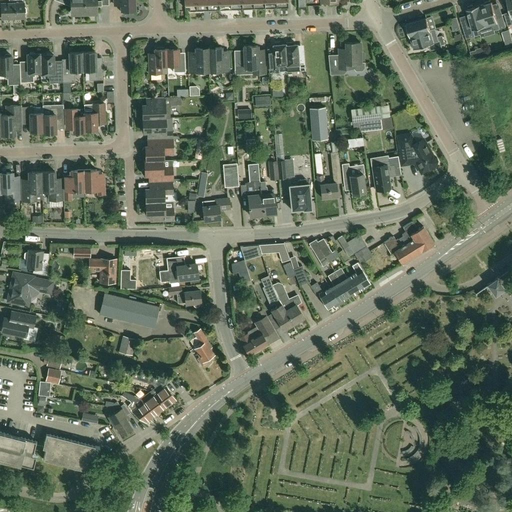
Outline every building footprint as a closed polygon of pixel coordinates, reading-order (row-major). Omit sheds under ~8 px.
[(0,0),(0,8),(1,8),(1,18),(24,18),(24,14),(26,12),(26,7),(24,5),(23,2),(7,2),(6,0),(0,0)] [(84,14),(83,0),(61,0),(61,2),(70,6),(71,14),(84,14)] [(101,5),(101,0),(83,0),(84,14),(97,13),(96,5),(101,5)] [(134,0),(120,0),(121,12),(127,12),(128,10),(135,10),(134,0)] [(196,10),(195,0),(176,0),(176,1),(184,1),(184,8),(189,8),(189,10),(189,12),(195,12),(195,10),(196,10)] [(207,9),(206,0),(195,0),(196,10),(196,12),(203,12),(203,9),(207,9)] [(219,9),(218,0),(206,0),(207,9),(219,9)] [(230,8),(229,0),(218,0),(219,9),(230,8)] [(241,8),(241,0),(229,0),(230,8),(241,8)] [(253,8),(252,0),(241,0),(241,8),(253,8)] [(494,31),(506,27),(502,14),(496,16),(492,2),(490,3),(490,1),(485,2),(485,4),(480,6),(479,6),(486,28),(493,26),(494,31)] [(479,30),(486,28),(479,6),(480,6),(480,5),(473,7),(472,5),(467,7),(468,9),(466,9),(471,24),(465,25),(469,38),(480,35),(479,30)] [(460,29),(456,17),(450,19),(453,31),(460,29)] [(406,24),(410,37),(430,30),(427,18),(406,24)] [(440,40),(439,41),(435,29),(430,30),(410,37),(411,37),(411,38),(412,43),(413,42),(415,49),(428,45),(430,51),(442,47),(440,40)] [(287,70),(285,45),(285,44),(280,44),(280,41),(274,42),(274,44),(273,45),(274,56),(267,56),(269,72),(286,70),(287,70)] [(305,70),(304,55),(298,56),(297,44),(292,44),(292,42),(286,42),(286,45),(285,45),(287,70),(286,70),(287,72),(305,70)] [(360,42),(345,42),(345,50),(338,51),(339,69),(353,68),(355,66),(355,63),(360,63),(360,60),(362,60),(363,59),(363,54),(362,53),(360,53),(360,42)] [(258,59),(257,45),(243,46),(243,50),(234,50),(235,65),(244,65),(244,68),(252,68),(252,74),(265,73),(264,59),(258,59)] [(167,66),(166,49),(164,49),(163,47),(157,47),(156,49),(154,49),(154,53),(148,53),(149,74),(161,73),(161,66),(167,66)] [(179,61),(178,48),(177,48),(176,47),(169,47),(168,49),(166,49),(167,66),(173,65),(173,72),(185,72),(185,61),(179,61)] [(209,71),(208,47),(195,48),(195,52),(188,52),(189,72),(196,71),(196,72),(209,71)] [(221,51),(221,47),(208,47),(209,71),(222,71),(229,70),(228,51),(221,51)] [(96,66),(95,51),(82,52),(83,71),(89,70),(89,80),(103,80),(103,66),(96,66)] [(41,72),(40,55),(40,53),(35,53),(34,52),(30,52),(29,54),(27,54),(28,70),(20,70),(20,74),(20,82),(33,82),(33,76),(35,76),(35,72),(40,72),(41,72)] [(83,71),(82,52),(69,52),(70,67),(62,67),(62,70),(62,82),(74,82),(74,75),(77,75),(77,71),(83,71)] [(54,71),(53,54),(52,55),(50,53),(46,53),(45,55),(40,55),(41,72),(40,72),(40,74),(47,73),(47,77),(49,77),(49,83),(62,82),(62,70),(54,71)] [(12,74),(11,56),(10,56),(8,54),(5,54),(3,56),(0,55),(0,73),(5,74),(5,79),(7,79),(7,85),(20,84),(20,82),(20,74),(12,74)] [(313,98),(323,97),(323,81),(313,82),(313,98)] [(170,118),(169,97),(146,98),(146,105),(142,105),(143,119),(165,118),(170,118)] [(93,104),(84,104),(84,109),(84,112),(84,115),(85,130),(97,130),(97,123),(105,123),(104,113),(104,103),(93,103),(93,104)] [(22,129),(21,120),(21,107),(21,105),(10,105),(10,111),(6,115),(1,115),(0,115),(1,133),(1,135),(8,135),(8,136),(9,137),(10,137),(12,137),(13,137),(14,136),(15,135),(15,134),(15,129),(22,129)] [(359,121),(382,118),(391,117),(389,105),(351,110),(354,132),(361,131),(359,121)] [(42,115),(43,115),(43,113),(34,113),(34,107),(21,107),(21,120),(29,120),(30,134),(37,134),(39,131),(43,131),(42,115)] [(64,129),(63,107),(50,108),(51,114),(43,115),(42,115),(43,131),(43,133),(47,133),(49,135),(56,135),(56,129),(64,129)] [(328,138),(326,107),(310,108),(312,140),(328,138)] [(78,108),(65,109),(66,119),(72,119),(73,132),(85,132),(85,130),(84,115),(84,112),(84,109),(78,109),(78,108)] [(165,118),(143,119),(143,132),(147,132),(147,140),(172,139),(172,138),(172,131),(166,131),(165,118)] [(361,131),(384,128),(382,118),(359,121),(361,131)] [(410,141),(406,133),(397,135),(401,163),(403,163),(403,162),(409,161),(409,162),(411,162),(410,159),(414,157),(417,163),(416,163),(422,172),(429,168),(430,169),(431,168),(432,168),(433,168),(434,168),(435,167),(436,166),(436,165),(437,164),(437,163),(437,162),(437,161),(437,160),(437,159),(436,158),(436,157),(435,156),(433,155),(432,155),(424,141),(423,140),(422,140),(415,144),(413,139),(410,141)] [(269,148),(274,149),(274,158),(277,158),(279,135),(270,135),(269,148)] [(173,153),(172,138),(172,139),(147,140),(148,146),(145,147),(144,147),(143,148),(142,149),(142,150),(142,151),(142,152),(143,153),(144,153),(145,154),(145,160),(145,161),(162,160),(163,160),(163,154),(173,153)] [(203,149),(205,140),(197,139),(196,148),(203,149)] [(255,140),(246,140),(247,154),(256,153),(255,140)] [(340,173),(336,141),(331,142),(332,152),(330,152),(332,174),(340,173)] [(324,184),(323,175),(321,153),(314,154),(318,187),(321,187),(322,198),(338,196),(336,182),(324,184)] [(394,163),(389,163),(388,161),(380,163),(379,157),(371,158),(374,177),(376,190),(390,188),(388,176),(396,174),(394,163)] [(172,168),(170,166),(170,160),(163,160),(162,160),(145,161),(145,160),(144,160),(144,168),(143,168),(142,169),(142,170),(141,171),(141,172),(142,173),(143,174),(144,174),(145,175),(149,175),(149,182),(172,181),(173,181),(172,168)] [(269,180),(279,179),(277,161),(268,162),(269,180)] [(284,161),(277,161),(279,179),(286,179),(284,161)] [(349,162),(342,163),(344,180),(351,180),(353,194),(354,194),(355,195),(360,194),(361,193),(366,192),(364,179),(365,177),(363,175),(363,173),(357,174),(356,168),(353,165),(350,166),(349,162)] [(238,186),(237,164),(223,165),(225,187),(238,186)] [(250,182),(247,182),(247,190),(249,199),(249,200),(250,215),(263,214),(260,187),(259,182),(257,164),(248,165),(250,182)] [(105,194),(105,173),(97,173),(97,169),(83,170),(84,191),(97,190),(97,194),(105,194)] [(84,191),(83,170),(70,170),(70,174),(63,175),(63,200),(72,199),(72,191),(84,191)] [(42,191),(41,171),(28,172),(29,179),(22,179),(22,201),(36,201),(35,192),(42,191)] [(55,178),(54,171),(41,171),(42,191),(49,191),(49,200),(62,200),(62,178),(55,178)] [(12,176),(12,172),(0,172),(0,190),(0,192),(5,192),(6,200),(7,200),(7,206),(19,206),(19,199),(18,176),(12,176)] [(298,181),(298,185),(289,185),(291,210),(303,209),(303,210),(311,209),(309,183),(307,184),(307,180),(304,179),(300,179),(298,181)] [(164,201),(164,195),(172,195),(172,181),(149,182),(149,189),(145,189),(145,190),(144,191),(144,196),(145,197),(146,202),(164,201)] [(265,181),(259,182),(260,187),(263,214),(275,213),(273,197),(272,189),(267,190),(267,186),(266,186),(265,181)] [(229,198),(216,199),(216,200),(203,201),(204,206),(203,206),(204,220),(220,219),(219,209),(230,208),(229,198)] [(173,221),(173,207),(164,207),(164,201),(146,202),(146,207),(144,208),(144,212),(146,213),(146,215),(162,214),(163,221),(173,221)] [(394,251),(402,263),(434,243),(423,226),(418,229),(412,221),(403,227),(406,233),(403,235),(403,236),(396,240),(393,236),(384,242),(391,253),(394,251)] [(350,247),(362,240),(359,234),(347,242),(349,245),(350,247)] [(349,245),(347,242),(343,235),(337,239),(344,249),(349,245)] [(317,242),(328,262),(339,256),(336,250),(332,253),(323,238),(317,242)] [(322,266),(328,262),(317,242),(316,239),(309,243),(322,266)] [(354,253),(366,245),(362,240),(350,247),(354,253)] [(290,260),(284,243),(259,245),(262,253),(279,252),(282,262),(290,260)] [(262,254),(258,244),(249,245),(253,257),(262,254)] [(357,258),(369,250),(366,245),(354,253),(357,258)] [(90,249),(74,248),(73,256),(89,257),(90,249)] [(42,251),(29,250),(28,252),(26,252),(25,253),(24,257),(26,259),(28,259),(27,268),(33,268),(33,273),(47,276),(48,264),(41,263),(42,251)] [(373,256),(369,250),(357,258),(361,263),(373,256)] [(158,272),(160,283),(168,282),(168,284),(178,282),(178,281),(198,278),(196,264),(184,265),(183,256),(166,258),(167,270),(158,272)] [(100,282),(114,283),(115,259),(101,258),(101,260),(89,259),(88,270),(100,270),(100,282)] [(356,273),(351,276),(359,290),(370,283),(361,269),(361,270),(356,262),(351,265),(356,273)] [(299,266),(294,268),(300,285),(308,281),(301,265),(299,266)] [(130,278),(130,268),(121,268),(120,287),(135,287),(136,278),(130,278)] [(359,290),(351,276),(347,278),(341,268),(334,272),(349,296),(359,290)] [(488,286),(489,285),(496,295),(495,296),(496,297),(508,289),(507,288),(511,284),(511,270),(511,269),(499,277),(499,276),(487,284),(488,285),(488,286)] [(349,296),(334,272),(328,276),(334,286),(330,288),(338,302),(349,296)] [(33,296),(36,293),(38,290),(50,293),(53,282),(34,277),(34,276),(22,274),(19,286),(11,284),(7,301),(28,306),(30,296),(33,296)] [(328,309),(338,302),(330,288),(323,292),(317,282),(311,286),(317,296),(320,295),(328,309)] [(271,310),(283,330),(294,324),(278,298),(272,285),(272,283),(264,286),(272,306),(277,304),(278,305),(271,310)] [(300,302),(297,295),(288,299),(282,284),(278,283),(272,285),(278,298),(294,324),(296,323),(297,324),(303,321),(302,319),(304,318),(296,305),(300,302)] [(200,302),(199,290),(182,292),(181,285),(168,287),(169,295),(176,294),(177,304),(185,303),(185,304),(193,303),(193,305),(194,307),(195,308),(197,307),(199,306),(199,304),(199,303),(200,302)] [(159,307),(105,293),(99,314),(153,328),(159,307)] [(4,318),(1,331),(3,332),(3,334),(10,335),(11,333),(22,336),(25,336),(24,338),(34,340),(36,328),(33,327),(35,316),(18,313),(11,311),(10,319),(4,318)] [(248,333),(240,338),(242,343),(250,356),(269,345),(264,336),(275,330),(266,316),(258,321),(260,325),(257,327),(260,333),(251,338),(248,333)] [(214,355),(210,348),(212,347),(200,329),(194,332),(201,344),(195,348),(200,357),(197,359),(202,367),(214,359),(212,356),(214,355)] [(136,339),(122,336),(119,353),(132,356),(136,339)] [(57,367),(59,359),(45,355),(43,363),(48,364),(48,365),(57,367)] [(60,371),(48,369),(46,380),(58,383),(60,371)] [(165,408),(177,400),(166,386),(168,378),(133,371),(132,378),(153,384),(155,387),(151,390),(165,408)] [(49,397),(50,389),(51,382),(40,381),(38,395),(39,395),(45,396),(49,397)] [(158,413),(165,408),(151,390),(139,399),(141,400),(158,413)] [(141,400),(139,399),(135,396),(124,392),(122,395),(133,402),(128,406),(133,411),(147,421),(158,413),(141,400)] [(122,409),(109,416),(116,427),(117,427),(122,435),(124,433),(125,435),(131,431),(130,430),(132,428),(128,421),(130,420),(127,415),(131,413),(124,404),(120,407),(122,409)] [(91,414),(83,413),(81,420),(89,421),(91,414)] [(32,456),(36,441),(0,432),(0,458),(33,467),(36,456),(32,456)] [(46,449),(43,460),(86,471),(89,460),(96,462),(100,447),(46,433),(44,442),(42,448),(46,449)]
